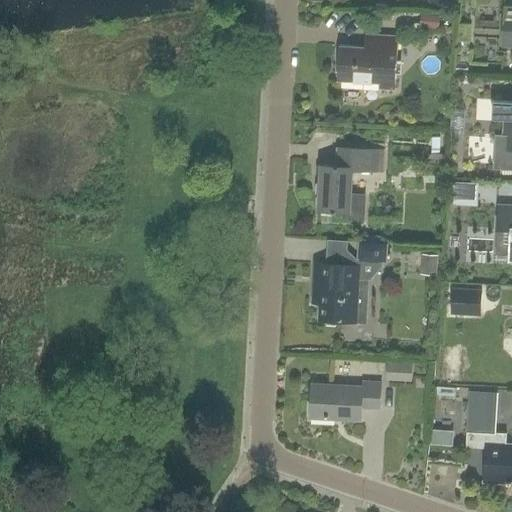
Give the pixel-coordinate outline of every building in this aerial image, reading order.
[(442,0),(427,0),(426,1),(438,14),(448,5),(442,0)] [(422,15),(421,27),(439,29),(440,17),(422,15)] [(511,19),(503,19),(501,47),(511,47),(511,19)] [(459,25),(458,43),(471,43),(471,25),(459,25)] [(394,90),(397,36),(366,34),(365,50),(358,50),(358,47),(340,46),(338,81),(379,83),(378,89),(394,90)] [(511,102),(494,101),(493,119),(504,120),(504,135),(496,135),(494,169),(511,169),(511,102)] [(382,173),(383,151),(338,148),(337,167),(321,166),(319,211),(347,212),(347,219),(365,220),(366,196),(351,195),(352,171),(382,173)] [(478,206),(479,183),(452,182),(451,205),(478,206)] [(511,206),(498,206),(497,230),(511,231),(510,249),(510,262),(511,261),(511,206)] [(390,243),(360,241),(358,259),(388,261),(390,243)] [(424,254),(423,275),(437,276),(438,255),(424,254)] [(356,323),(359,266),(316,264),(316,277),(319,278),(318,285),(315,285),(314,303),(321,304),(320,321),(356,323)] [(454,289),(452,314),(471,315),(472,311),(481,311),(482,291),(454,289)] [(444,379),(460,379),(460,361),(444,361),(444,379)] [(413,364),(389,363),(388,381),(413,382),(413,364)] [(381,408),(382,383),(363,382),(363,387),(313,384),(311,416),(345,418),(345,420),(362,420),(363,407),(381,408)] [(497,392),(469,391),(467,447),(486,448),(484,483),(507,484),(507,486),(511,486),(511,444),(506,444),(506,434),(495,434),(497,392)]
